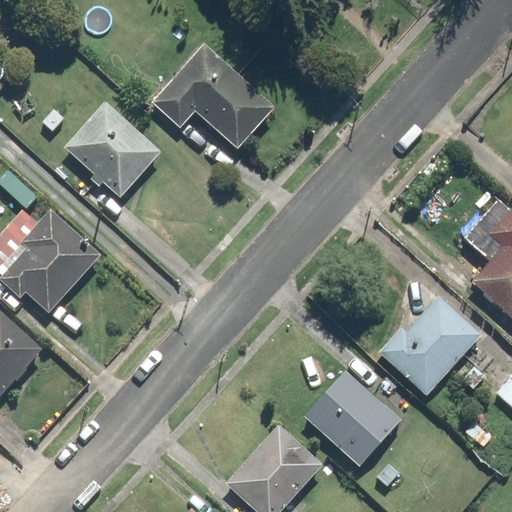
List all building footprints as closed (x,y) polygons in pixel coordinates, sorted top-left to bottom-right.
[(202,43),(146,101),(177,131),(193,114),(233,152),(273,111),(202,43)] [(62,149),(117,199),(158,153),(102,104),(62,149)] [(488,236),(502,248),(470,284),(511,321),(511,211),(488,236)] [(24,294),(47,315),(98,257),(48,212),(18,245),(25,251),(0,278),(0,283),(19,300),(24,294)] [(377,355),(424,398),(479,336),(436,299),(405,334),(400,330),(377,355)] [(0,316),(0,395),(39,351),(0,316)] [(511,373),(494,395),(511,410),(511,373)] [(343,374),(303,419),(358,467),(398,423),(343,374)] [(276,428),(224,486),(252,511),(280,511),(320,467),(276,428)]
